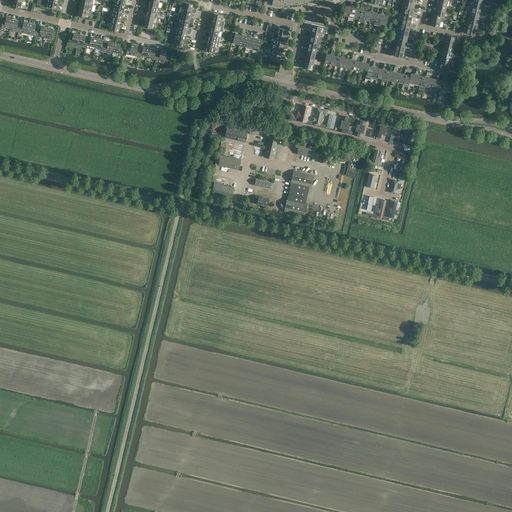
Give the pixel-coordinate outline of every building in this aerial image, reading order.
[(22,8),(24,1),(21,0),(13,0),(12,6),(22,8)] [(56,8),(58,1),(54,0),(47,0),(47,6),(56,8)] [(481,7),(482,3),(473,1),(472,6),(481,8),(481,10),(483,10),(484,8),(481,7)] [(92,4),(90,4),(81,2),(79,8),(89,10),(90,11),(92,4)] [(193,7),(193,4),(184,2),(182,7),(196,10),(196,9),(196,8),(193,7)] [(125,5),(115,3),(114,3),(112,9),(114,9),(123,12),(125,5)] [(351,7),(352,7),(352,5),(350,4),(350,7),(345,6),(343,15),(349,16),(351,7)] [(356,8),(352,7),(351,7),(349,16),(348,19),(353,20),(354,17),(356,8)] [(361,9),(362,10),(363,7),(361,7),(360,9),(356,8),(354,17),(359,19),(361,9)] [(414,9),(412,9),(411,9),(405,7),(405,8),(403,13),(413,15),(412,16),(415,17),(415,14),(413,14),(414,9)] [(87,17),(89,10),(79,8),(78,15),(87,17)] [(122,18),(123,12),(114,9),(112,16),(122,18)] [(158,13),(157,12),(143,9),(143,11),(143,12),(145,12),(146,11),(147,11),(146,16),(156,18),(157,18),(158,13)] [(372,12),(373,12),(373,10),(371,9),(371,12),(366,11),(364,20),(370,21),(372,12)] [(382,14),(383,14),(384,12),(382,11),(381,14),(377,13),(375,22),(380,23),(382,14)] [(191,15),(181,13),(179,12),(178,17),(180,18),(193,21),(194,19),(193,18),(190,18),(191,15)] [(213,14),(213,15),(212,18),(222,21),(223,15),(214,13),(210,12),(209,14),(210,15),(212,15),(212,14),(213,14)] [(479,18),(480,14),(471,12),(469,17),(478,19),(478,20),(481,21),(481,18),(479,18)] [(120,24),(122,18),(112,16),(111,22),(120,24)] [(10,28),(12,19),(6,17),(6,20),(3,20),(1,26),(10,28)] [(443,22),(440,21),(431,19),(432,18),(429,17),(429,20),(431,20),(430,25),(442,27),(443,22)] [(224,21),(222,21),(212,18),(212,22),(210,22),(211,21),(208,20),(208,21),(207,23),(221,26),(223,26),(224,21)] [(410,24),(411,20),(402,18),(401,23),(410,25),(410,27),(412,27),(413,25),(410,24)] [(19,20),(12,19),(10,28),(10,30),(19,32),(21,24),(18,23),(19,20)] [(153,28),(154,23),(141,20),(140,22),(141,22),(143,23),(143,22),(144,22),(143,26),(153,28)] [(27,34),(30,23),(24,21),(23,24),(21,24),(19,32),(27,34)] [(119,31),(120,24),(111,22),(109,29),(119,31)] [(476,28),(477,24),(468,22),(467,27),(476,29),(476,31),(478,31),(479,29),(476,28)] [(36,24),(30,23),(27,34),(36,36),(38,28),(35,27),(36,24)] [(188,28),(188,25),(179,23),(177,28),(191,31),(191,30),(191,29),(188,28)] [(223,26),(221,26),(207,23),(207,25),(210,26),(210,24),(211,25),(210,29),(220,31),(222,32),(223,26)] [(313,25),(312,29),(311,30),(321,32),(325,34),(326,31),(324,31),(325,28),(313,25)] [(45,37),(48,27),(41,26),(41,28),(38,28),(36,36),(42,37),(42,36),(45,37)] [(48,27),(45,37),(45,38),(54,40),(56,32),(53,31),(54,28),(48,27)] [(286,34),(286,33),(287,29),(275,27),(274,32),(290,36),(290,34),(290,33),(287,33),(287,34),(286,34)] [(319,38),(321,32),(311,30),(312,29),(309,29),(309,31),(311,31),(310,36),(319,38)] [(408,35),(409,31),(400,29),(399,34),(408,36),(407,37),(410,38),(410,35),(408,35)] [(221,37),(218,36),(205,33),(205,35),(205,36),(207,36),(207,35),(209,35),(208,39),(219,42),(221,37)] [(240,44),(242,35),(235,33),(233,43),(240,44)] [(77,44),(80,34),(76,34),(73,34),(73,36),(70,35),(68,42),(77,44)] [(83,36),(83,35),(80,34),(77,44),(77,46),(86,48),(88,39),(85,39),(86,37),(83,36)] [(185,39),(186,36),(176,34),(175,39),(189,42),(189,40),(185,39)] [(246,47),(248,36),(242,35),(240,44),(239,46),(246,47)] [(252,49),(252,47),(255,38),(248,36),(246,47),(245,48),(252,49)] [(95,50),(97,38),(94,38),(91,38),(90,40),(88,39),(86,48),(95,50)] [(101,39),(97,38),(95,50),(103,52),(105,43),(103,43),(103,41),(100,40),(101,39)] [(189,42),(175,39),(173,38),(172,44),(183,47),(184,43),(188,44),(189,42)] [(261,39),(255,38),(252,47),(253,48),(252,50),(258,51),(259,49),(261,39)] [(283,44),(284,40),(275,38),(274,43),(287,46),(288,45),(287,44),(285,43),(285,45),(283,44)] [(317,48),(318,43),(309,41),(309,40),(307,39),(306,41),(309,42),(308,46),(317,48)] [(406,45),(406,41),(397,39),(396,44),(405,47),(405,48),(408,48),(408,46),(406,45)] [(453,48),(454,42),(445,40),(445,39),(443,39),(442,41),(445,41),(444,45),(453,48)] [(112,54),(115,43),(111,42),(108,42),(108,44),(105,43),(103,52),(112,54)] [(118,43),(115,43),(112,54),(121,56),(123,48),(120,47),(121,45),(118,44),(118,43)] [(138,57),(138,55),(140,48),(137,48),(138,46),(135,45),(135,44),(132,43),(131,46),(128,46),(126,54),(138,57)] [(215,52),(216,47),(202,44),(202,46),(205,47),(205,45),(206,46),(205,50),(215,52)] [(147,57),(149,48),(146,47),(143,47),(143,49),(140,48),(138,55),(147,57)] [(153,48),(149,48),(147,57),(156,59),(158,52),(155,52),(155,50),(153,49),(153,48)] [(282,51),(272,48),(270,48),(269,53),(271,54),(285,57),(285,55),(285,54),(282,54),(282,55),(281,55),(282,51)] [(450,58),(452,53),(443,51),(443,50),(440,49),(440,51),(442,52),(441,56),(450,58)] [(314,59),(316,53),(306,51),(307,50),(304,50),(304,52),(306,52),(305,57),(314,59)] [(158,52),(156,59),(156,61),(168,64),(170,55),(167,55),(167,52),(164,51),(163,52),(161,51),(160,53),(158,52)] [(332,55),(333,55),(334,53),(332,52),(331,55),(327,54),(324,63),(330,64),(332,55)] [(343,57),(344,57),(344,55),(342,54),(341,57),(337,56),(335,65),(340,66),(343,57)] [(353,60),(354,60),(355,57),(353,57),(352,59),(348,58),(346,68),(351,69),(353,60)] [(364,62),(365,62),(365,60),(363,59),(363,62),(358,61),(356,70),(361,71),(364,62)] [(312,70),(313,64),(304,62),(304,61),(302,60),(301,62),(304,63),(303,67),(312,70)] [(448,69),(449,63),(440,61),(440,60),(438,60),(437,62),(440,62),(439,67),(448,69)] [(374,67),(375,67),(375,65),(373,64),(373,67),(369,66),(368,66),(367,73),(367,72),(366,75),(372,76),(374,67)] [(384,69),(385,70),(386,67),(384,67),(383,69),(379,68),(377,77),(382,79),(384,69)] [(395,72),(396,72),(396,70),(394,69),(394,72),(389,71),(387,80),(393,81),(395,72)] [(405,74),(406,75),(407,72),(405,72),(404,74),(400,73),(398,82),(403,83),(405,74)] [(416,74),(418,75),(418,72),(416,72),(415,74),(411,73),(410,75),(411,76),(409,82),(414,84),(416,74)] [(427,77),(428,77),(429,75),(427,74),(426,77),(422,76),(420,85),(425,86),(427,77)] [(437,79),(439,80),(439,77),(437,77),(436,79),(432,78),(430,87),(435,88),(437,79)] [(448,82),(449,82),(450,79),(448,79),(447,81),(443,80),(441,90),(446,91),(448,82)] [(297,117),(307,120),(310,107),(302,105),(300,114),(298,114),(297,117)] [(322,123),(325,111),(315,109),(313,121),(322,123)] [(349,127),(352,115),(343,113),(340,125),(343,126),(349,127)] [(330,124),(335,125),(337,117),(329,115),(327,124),(330,124)] [(365,136),(368,123),(357,121),(354,134),(365,136)] [(386,142),(389,128),(380,126),(377,140),(386,142)] [(245,141),(247,135),(247,132),(227,127),(225,136),(245,141)] [(400,145),(403,132),(395,130),(392,143),(400,145)] [(413,134),(405,132),(402,145),(410,147),(413,134)] [(278,139),(274,138),(274,136),(268,135),(268,136),(269,137),(268,140),(264,156),(274,158),(278,139)] [(318,158),(320,149),(300,144),(298,153),(318,158)] [(373,160),(372,162),(380,164),(382,152),(376,151),(374,160),(373,160)] [(355,177),(360,156),(350,154),(346,175),(355,177)] [(400,154),(397,168),(406,170),(409,156),(400,154)] [(218,165),(239,169),(241,160),(221,155),(218,165)] [(314,176),(293,172),(291,181),(292,181),(291,185),(288,200),(287,200),(285,210),(305,214),(307,204),(298,202),(302,184),(311,186),(314,176)] [(369,172),(366,186),(375,188),(378,174),(369,172)] [(399,178),(395,177),(391,193),(401,196),(405,180),(399,178)] [(256,179),(255,185),(270,188),(271,183),(256,179)] [(212,193),(232,197),(234,188),(214,183),(212,193)] [(269,198),(256,195),(256,198),(259,199),(258,203),(267,205),(269,198)] [(372,198),(364,196),(361,208),(365,209),(369,210),(372,198)] [(383,212),(386,201),(378,199),(375,212),(383,214),(383,212)] [(400,203),(392,201),(389,213),(393,214),(397,215),(400,203)]
